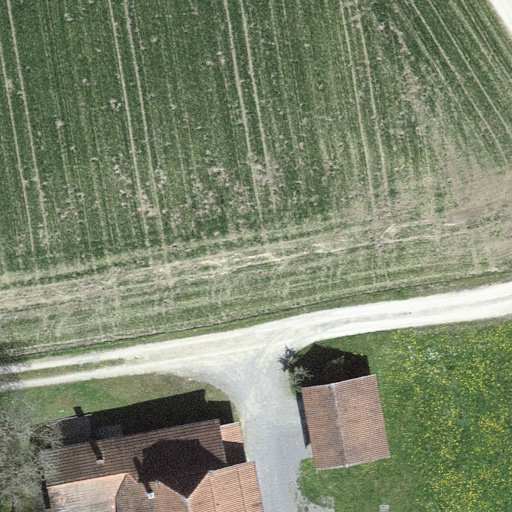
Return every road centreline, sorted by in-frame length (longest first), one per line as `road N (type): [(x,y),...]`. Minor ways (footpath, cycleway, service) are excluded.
road 1 (track): [(0,381),(270,337)]
road 2 (residential): [(270,337),(511,294)]
